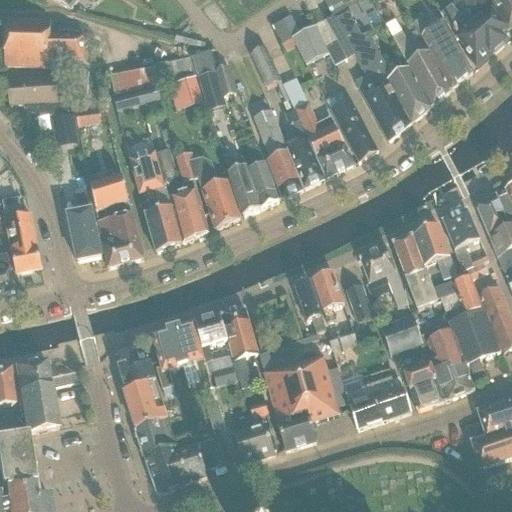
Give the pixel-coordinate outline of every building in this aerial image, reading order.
[(57,0),(71,9),(77,0),(57,0)] [(511,0),(491,0),(508,32),(511,30),(511,0)] [(465,29),(461,25),(463,22),(451,9),(443,15),(448,20),(446,22),(455,32),(452,34),(455,37),(463,46),(462,47),(468,55),(467,56),(477,68),(493,53),(495,56),(504,48),(502,46),(504,44),(499,38),(506,33),(487,11),(472,24),(472,23),(465,29)] [(358,33),(348,15),(335,22),(365,79),(378,71),(386,84),(388,83),(411,127),(431,111),(409,72),(392,81),(368,38),(362,41),(358,33)] [(283,22),(292,41),(301,37),(292,18),(283,22)] [(416,61),(402,36),(393,19),(385,23),(394,40),(431,110),(451,93),(429,54),(416,61)] [(6,22),(5,68),(51,70),(51,60),(67,60),(85,61),(85,37),(51,38),(51,23),(6,22)] [(283,22),(272,28),(281,46),(292,41),(283,22)] [(429,34),(421,22),(414,26),(452,93),(473,75),(443,25),(429,34)] [(329,56),(326,50),(316,30),(301,37),(292,41),(306,67),(329,56)] [(335,68),(346,62),(337,44),(326,50),(329,56),(335,68)] [(266,91),(281,83),(265,49),(250,56),(266,91)] [(172,83),(196,77),(192,59),(167,64),(172,83)] [(159,86),(171,83),(166,63),(154,66),(159,86)] [(114,97),(158,88),(154,69),(111,78),(114,97)] [(218,83),(223,99),(238,95),(231,70),(215,74),(216,78),(218,83)] [(402,113),(386,84),(378,71),(365,79),(355,85),(371,113),(389,146),(410,128),(402,113)] [(196,77),(172,83),(172,86),(197,81),(196,77)] [(224,103),(223,99),(218,83),(216,78),(199,83),(207,108),(224,103)] [(57,105),(56,80),(9,83),(10,109),(22,108),(24,110),(26,113),(28,114),(31,115),(34,116),(37,116),(38,120),(49,118),(68,116),(67,105),(57,105)] [(196,82),(168,90),(175,113),(203,105),(196,82)] [(143,105),(159,101),(156,91),(140,95),(143,105)] [(350,102),(330,112),(359,166),(378,154),(356,113),(350,102)] [(308,106),(295,111),(296,113),(327,182),(354,168),(335,129),(321,136),(311,113),(308,106)] [(78,129),(83,129),(100,127),(102,126),(100,112),(82,115),(78,115),(78,129)] [(307,144),(299,124),(294,112),(284,117),(294,141),(297,140),(299,147),(288,152),(305,192),(325,183),(308,143),(307,144)] [(283,203),(287,200),(304,193),(287,152),(271,113),(254,120),(270,162),(268,163),(283,203)] [(73,117),(52,121),(54,135),(76,131),(73,117)] [(49,118),(38,120),(40,136),(51,135),(49,118)] [(247,174),(260,213),(279,204),(258,147),(256,142),(248,145),(257,170),(247,174)] [(176,192),(177,186),(168,153),(157,157),(165,189),(167,189),(183,247),(209,236),(196,193),(178,198),(176,192)] [(164,191),(154,155),(130,162),(140,197),(157,193),(162,213),(145,218),(156,257),(181,248),(165,191),(164,191)] [(85,156),(70,160),(75,180),(91,176),(85,156)] [(194,163),(192,157),(175,162),(176,169),(182,187),(195,183),(198,183),(201,194),(215,233),(241,222),(228,185),(219,188),(212,165),(205,167),(203,160),(194,163)] [(260,213),(247,174),(246,170),(242,160),(235,162),(239,172),(229,176),(244,220),(260,213)] [(108,271),(144,262),(122,181),(91,189),(99,224),(108,271)] [(77,265),(102,260),(92,214),(93,214),(89,192),(75,195),(80,216),(67,218),(77,265)] [(511,207),(507,195),(497,200),(496,198),(480,206),(478,212),(489,240),(511,229),(511,207)] [(23,220),(19,200),(1,204),(17,277),(42,272),(38,251),(37,251),(31,218),(23,220)] [(464,274),(474,270),(465,249),(480,242),(467,213),(443,224),(464,274)] [(455,273),(438,227),(413,238),(424,268),(439,263),(444,277),(455,273)] [(511,279),(511,255),(510,251),(511,249),(511,229),(489,240),(507,281),(511,279)] [(418,313),(436,306),(412,240),(394,248),(418,313)] [(397,274),(387,250),(360,262),(370,286),(386,279),(397,311),(408,306),(397,274)] [(0,297),(15,294),(6,257),(0,258),(0,297)] [(471,282),(487,276),(483,266),(467,273),(471,282)] [(327,326),(336,323),(332,311),(344,307),(332,274),(313,283),(327,326)] [(483,312),(471,282),(453,289),(456,297),(441,303),(445,314),(460,309),(464,319),(483,312)] [(325,333),(310,285),(295,291),(307,325),(313,323),(317,336),(325,333)] [(358,326),(374,320),(362,288),(346,294),(358,326)] [(483,312),(500,355),(501,355),(502,359),(511,354),(511,320),(499,290),(479,298),(484,312),(483,312)] [(242,392),(250,390),(248,381),(242,361),(258,356),(245,311),(221,318),(240,384),(242,392)] [(465,369),(500,355),(483,312),(449,326),(452,335),(465,369)] [(195,326),(206,366),(212,364),(208,348),(226,343),(220,319),(195,326)] [(390,359),(422,347),(412,319),(382,330),(390,359)] [(194,326),(173,333),(182,368),(195,364),(198,373),(196,374),(202,393),(211,390),(194,326)] [(170,372),(182,368),(173,333),(152,339),(161,368),(157,370),(163,391),(175,387),(170,372)] [(474,393),(465,369),(452,335),(429,344),(437,365),(432,367),(445,405),(474,393)] [(332,355),(357,347),(354,337),(329,345),(332,355)] [(125,395),(155,384),(150,367),(140,370),(134,351),(118,356),(115,362),(125,395)] [(285,455),(287,455),(316,446),(310,426),(339,417),(321,358),(264,375),(278,425),(277,426),(285,455)] [(420,372),(417,363),(402,368),(418,414),(443,405),(431,368),(420,372)] [(20,397),(51,391),(47,365),(15,371),(20,397)] [(237,385),(233,370),(213,375),(216,390),(237,385)] [(0,407),(16,405),(10,371),(0,373),(0,407)] [(371,388),(382,425),(412,416),(404,391),(396,394),(392,382),(371,388)] [(136,433),(167,421),(155,384),(125,395),(136,433)] [(358,433),(382,425),(371,388),(346,397),(358,433)] [(202,393),(211,426),(222,422),(213,390),(211,390),(202,393)] [(23,417),(26,437),(58,432),(51,391),(20,397),(23,417)] [(481,472),(511,461),(511,405),(479,416),(487,441),(473,446),(481,472)] [(270,417),(266,406),(251,410),(254,422),(270,417)] [(0,443),(27,439),(26,437),(23,417),(10,419),(11,428),(0,429),(0,443)] [(256,431),(252,418),(240,422),(244,435),(234,437),(244,468),(275,458),(265,428),(256,431)] [(145,461),(176,449),(167,421),(136,433),(145,461)] [(0,478),(5,511),(51,511),(49,499),(37,501),(27,444),(28,444),(27,439),(0,443),(0,478)] [(176,449),(145,461),(158,499),(190,487),(207,480),(205,474),(221,469),(212,443),(177,454),(176,449)]
